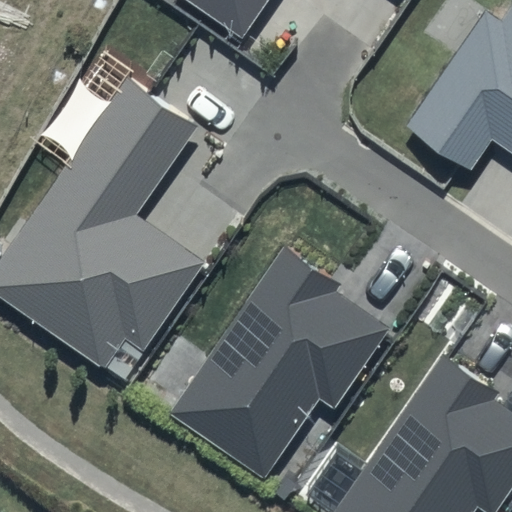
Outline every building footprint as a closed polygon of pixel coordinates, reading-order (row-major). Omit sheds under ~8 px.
[(189,0),(244,37),(269,0),(189,0)] [(511,9),(503,22),(486,11),(407,126),(474,171),(494,141),(511,153),(511,9)] [(199,125),(128,76),(0,264),(0,291),(126,376),(205,260),(138,215),(199,125)] [(343,283),(287,246),(173,413),(264,474),(317,398),(334,410),(390,329),(336,292),(343,283)] [(501,392),(446,354),(338,511),(471,511),(475,506),(483,511),(497,511),(511,490),(511,412),(495,401),(501,392)]
